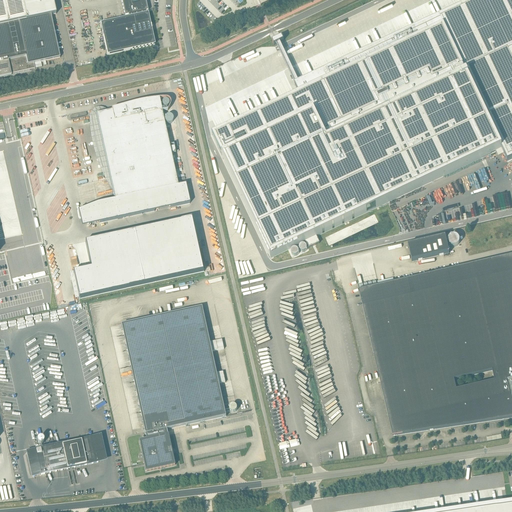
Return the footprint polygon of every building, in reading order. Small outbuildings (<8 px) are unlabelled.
[(0,0),(0,78),(11,76),(11,74),(35,69),(34,63),(60,58),(51,15),(56,14),(52,0),(0,0)] [(101,24),(107,55),(155,45),(152,30),(151,31),(150,29),(151,28),(151,26),(150,26),(149,25),(149,24),(150,24),(148,13),(146,14),(146,12),(148,12),(145,0),(121,0),(125,17),(128,16),(128,17),(101,24)] [(299,95),(212,136),(271,259),(306,242),(309,248),(314,246),(320,243),(316,237),(367,213),(501,149),(507,162),(511,159),(511,54),(511,53),(511,0),(475,0),(442,16),(295,85),(299,95)] [(282,37),(272,42),(274,46),(283,41),(282,37)] [(266,45),(240,55),(242,61),(268,52),(266,45)] [(236,59),(223,64),(227,74),(234,71),(233,68),(238,65),(236,59)] [(112,112),(96,115),(115,200),(114,200),(118,219),(190,204),(185,185),(178,186),(171,154),(175,153),(174,145),(169,146),(162,112),(159,101),(159,100),(158,100),(155,100),(153,100),(151,100),(148,101),(147,101),(145,101),(143,102),(141,102),(139,102),(137,103),(136,103),(134,104),(131,104),(126,106),(122,107),(115,109),(111,110),(112,112)] [(164,119),(164,120),(164,121),(165,122),(165,123),(166,124),(167,124),(168,124),(169,124),(170,124),(171,124),(172,123),(173,122),(173,121),(173,120),(173,119),(172,118),(172,117),(171,117),(171,116),(170,116),(169,116),(168,116),(167,116),(166,117),(165,117),(165,118),(164,119)] [(64,135),(71,174),(76,174),(69,134),(64,135)] [(91,269),(73,272),(79,299),(160,281),(204,272),(193,219),(85,242),(91,269)] [(459,242),(459,241),(459,240),(459,239),(458,238),(457,237),(457,236),(456,236),(455,236),(454,236),(453,236),(452,236),(451,236),(450,237),(449,238),(449,239),(448,240),(448,241),(448,242),(448,243),(449,244),(449,245),(450,246),(451,246),(452,247),(453,247),(454,247),(455,247),(456,247),(457,246),(458,245),(459,244),(459,243),(459,242)] [(445,237),(408,246),(412,262),(449,253),(445,237)] [(511,255),(359,291),(371,342),(393,436),(440,429),(511,418),(511,255)] [(226,417),(203,307),(122,325),(146,434),(147,440),(140,441),(147,472),(175,465),(169,435),(167,430),(226,417)] [(215,351),(225,349),(223,339),(213,342),(215,351)] [(41,475),(68,469),(74,467),(74,468),(98,463),(93,438),(69,443),(69,442),(62,443),(62,445),(45,448),(45,447),(41,447),(42,449),(36,450),(41,475)] [(511,511),(511,500),(499,503),(481,506),(437,511),(511,511)]
